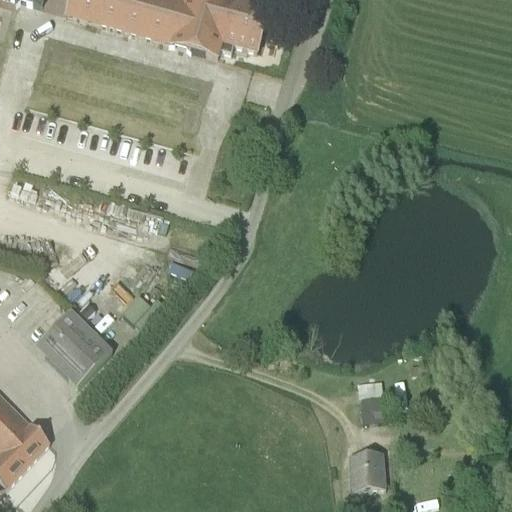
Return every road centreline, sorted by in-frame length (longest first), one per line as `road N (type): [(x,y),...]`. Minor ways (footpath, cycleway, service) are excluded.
road 1 (unclassified): [(41,511),(83,449),(176,351),(249,247),(319,0)]
road 2 (track): [(0,160),(179,202),(194,190),(237,84),(290,100)]
